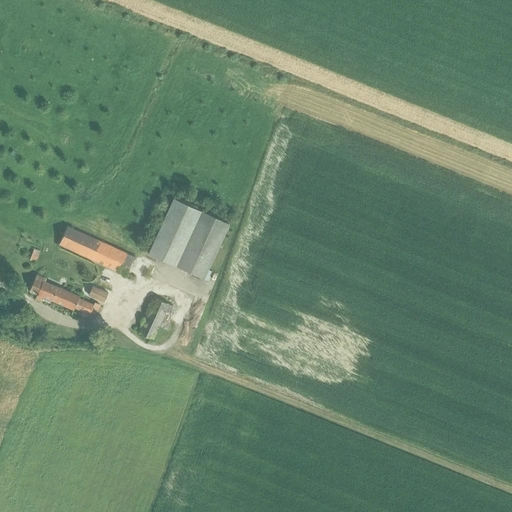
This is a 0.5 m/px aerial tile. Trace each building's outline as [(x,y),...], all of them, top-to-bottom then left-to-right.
[(174,198),(148,253),(205,279),(209,281),(213,272),(209,270),(230,224),(179,200),(174,198)] [(68,226),(59,244),(118,272),(119,271),(127,275),(135,257),(127,253),(128,253),(68,226)] [(34,248),(30,260),(36,263),(41,251),(34,248)] [(37,274),(29,291),(31,292),(31,293),(35,295),(35,294),(37,295),(35,299),(40,301),(42,296),(74,310),(75,308),(83,311),(81,315),(88,318),(90,314),(95,317),(100,305),(95,303),(94,304),(79,298),(80,296),(46,281),(46,279),(37,274)] [(93,286),(89,296),(105,303),(109,293),(93,286)] [(154,297),(138,332),(154,339),(166,312),(170,315),(174,306),(154,297)]
